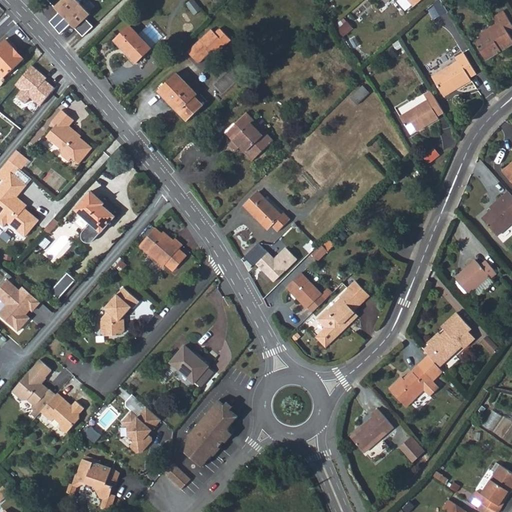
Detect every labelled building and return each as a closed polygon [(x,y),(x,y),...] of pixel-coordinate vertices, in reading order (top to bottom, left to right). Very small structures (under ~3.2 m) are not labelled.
[(70,0),(68,3),(64,0),(47,0),(59,11),(49,22),(60,34),(71,24),(82,36),(92,27),(85,19),(90,14),(74,0),(70,0)] [(489,35),(474,43),(484,61),(511,44),(511,40),(506,32),(511,28),(511,25),(503,11),(491,18),(495,25),(486,31),(489,35)] [(136,62),(152,47),(131,24),(114,39),(136,62)] [(203,36),(214,49),(213,50),(216,53),(232,39),(220,27),(217,30),(213,26),(203,36)] [(213,50),(214,49),(203,36),(187,50),(199,62),(213,50)] [(0,86),(1,87),(7,80),(4,78),(24,58),(6,39),(0,44),(0,86)] [(459,61),(433,78),(442,94),(454,87),(457,91),(472,81),(470,77),(477,72),(464,52),(456,57),(459,61)] [(194,97),(196,94),(176,73),(157,90),(186,120),(201,105),(194,97)] [(354,98),(361,104),(372,91),(365,85),(354,98)] [(438,117),(444,113),(430,91),(423,96),(426,101),(399,117),(411,135),(438,119),(438,117)] [(92,147),(80,137),(79,138),(73,133),(75,130),(69,125),(75,119),(63,109),(53,121),(57,124),(47,135),(61,147),(61,154),(68,160),(72,156),(79,163),(92,147)] [(271,141),(262,131),(259,134),(249,124),(252,121),(245,113),(223,133),(230,140),(226,144),(233,151),(239,146),(243,151),(241,153),(249,162),(271,141)] [(259,134),(262,131),(252,121),(249,124),(259,134)] [(80,137),(81,135),(75,130),(73,133),(79,138),(80,137)] [(18,149),(9,159),(17,165),(25,156),(18,149)] [(30,160),(25,156),(17,165),(20,168),(22,169),(30,160)] [(15,175),(20,168),(17,165),(9,159),(0,170),(0,178),(4,182),(0,186),(0,214),(0,215),(0,223),(5,227),(9,222),(26,237),(40,220),(26,209),(25,205),(23,204),(24,202),(18,197),(28,185),(15,175)] [(511,179),(511,161),(503,169),(511,179)] [(499,232),(511,221),(511,191),(510,189),(492,204),(494,207),(484,215),(499,232)] [(104,203),(91,190),(75,208),(90,221),(81,231),(80,233),(81,237),(86,242),(92,242),(116,216),(103,204),(104,203)] [(282,213),(259,191),(245,205),(268,227),(282,213)] [(61,222),(56,218),(46,229),(51,233),(61,222)] [(164,237),(155,229),(139,246),(148,254),(163,267),(165,265),(179,249),(182,246),(174,239),(172,241),(166,235),(164,237)] [(327,247),(320,241),(310,251),(317,257),(327,247)] [(269,252),(257,265),(276,284),(299,261),(286,248),(276,259),(269,252)] [(186,256),(179,249),(165,265),(172,272),(186,256)] [(156,274),(163,267),(148,254),(141,261),(156,274)] [(467,266),(456,275),(469,291),(490,274),(492,275),(497,271),(487,258),(481,263),(478,259),(468,267),(467,266)] [(304,302),(310,307),(324,292),(303,271),(287,287),(302,303),(304,302)] [(50,291),(59,299),(67,291),(76,281),(68,273),(50,291)] [(21,291),(9,280),(0,289),(0,297),(8,305),(0,314),(19,331),(27,322),(25,321),(24,318),(31,309),(34,311),(41,303),(24,287),(21,291)] [(370,296),(356,281),(349,288),(349,289),(340,297),(341,299),(328,311),(327,310),(318,318),(325,326),(315,335),(324,345),(343,328),(340,325),(355,312),(354,310),(370,296)] [(125,332),(125,322),(122,322),(122,317),(125,317),(132,309),(134,310),(140,302),(124,288),(105,310),(109,313),(102,321),(103,335),(106,338),(117,337),(117,335),(123,334),(125,332)] [(472,327),(460,311),(443,325),(448,332),(444,335),(440,331),(422,346),(428,353),(443,370),(467,350),(464,347),(476,337),(470,329),(472,327)] [(489,336),(484,342),(496,352),(501,346),(489,336)] [(198,358),(185,346),(170,364),(195,385),(208,370),(197,359),(198,358)] [(434,377),(443,370),(428,353),(418,362),(434,377)] [(34,368),(45,378),(51,371),(51,370),(40,360),(34,368)] [(434,377),(418,362),(412,368),(414,370),(405,376),(403,374),(391,386),(408,404),(425,387),(430,392),(439,383),(434,377)] [(31,415),(36,419),(41,413),(57,395),(50,389),(46,393),(42,390),(45,387),(42,384),(46,379),(45,378),(34,368),(13,392),(23,401),(28,401),(33,405),(33,410),(34,411),(31,415)] [(65,400),(58,394),(57,395),(41,413),(52,422),(54,420),(60,425),(60,430),(63,432),(67,434),(79,420),(79,415),(84,409),(76,401),(72,406),(68,403),(65,407),(61,404),(65,400)] [(197,424),(220,445),(223,442),(223,437),(228,431),(228,427),(237,417),(229,410),(224,405),(218,400),(197,424)] [(232,407),(227,402),(224,405),(229,410),(232,407)] [(375,412),(352,431),(365,448),(395,423),(379,403),(373,409),(375,412)] [(148,433),(161,419),(146,406),(137,417),(131,412),(122,422),(128,428),(129,436),(136,441),(132,446),(138,452),(142,452),(148,445),(146,443),(152,437),(148,433)] [(497,431),(504,415),(493,411),(487,427),(497,431)] [(215,446),(219,446),(220,445),(197,424),(188,435),(185,452),(201,466),(212,455),(209,452),(215,446)] [(225,443),(232,435),(228,431),(223,437),(223,442),(225,443)] [(412,460),(423,451),(410,436),(399,445),(412,460)] [(214,456),(221,448),(219,446),(215,446),(209,452),(212,455),(214,456)] [(78,474),(76,474),(72,485),(76,487),(78,488),(87,484),(94,487),(99,499),(103,501),(100,509),(108,511),(109,511),(115,498),(110,496),(113,489),(106,486),(108,480),(117,483),(120,476),(116,472),(100,466),(101,463),(86,457),(82,463),(78,474)] [(492,464),(497,468),(502,461),(496,457),(492,464)] [(167,459),(164,466),(161,472),(180,489),(190,479),(173,463),(172,464),(167,459)] [(511,488),(511,466),(502,460),(502,461),(497,468),(483,490),(479,487),(474,493),(483,499),(498,509),(499,510),(504,503),(501,501),(510,487),(511,488)] [(65,493),(73,496),(76,487),(72,485),(68,484),(65,493)] [(501,501),(504,503),(511,490),(511,488),(510,487),(501,501)] [(456,511),(476,511),(448,492),(442,502),(456,511)] [(488,511),(495,511),(498,509),(483,499),(479,505),(488,511)]
